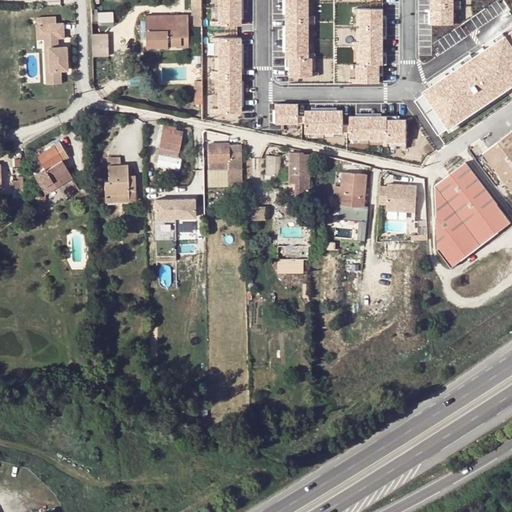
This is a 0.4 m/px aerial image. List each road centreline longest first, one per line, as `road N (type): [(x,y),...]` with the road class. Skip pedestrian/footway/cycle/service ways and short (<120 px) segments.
road 1 (residential): [(511,108),(422,172),(87,101)]
road 2 (trunk): [(511,372),(291,511)]
road 3 (trunk): [(333,511),(511,400)]
road 4 (trunk): [(390,511),(511,445)]
